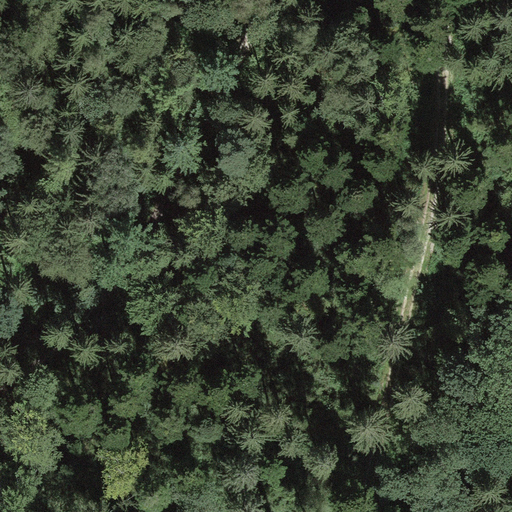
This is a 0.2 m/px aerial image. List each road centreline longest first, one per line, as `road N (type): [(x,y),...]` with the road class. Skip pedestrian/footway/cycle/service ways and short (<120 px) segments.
road 1 (track): [(437,0),(431,198),(366,511)]
road 2 (track): [(263,0),(130,265),(80,329),(0,393)]
